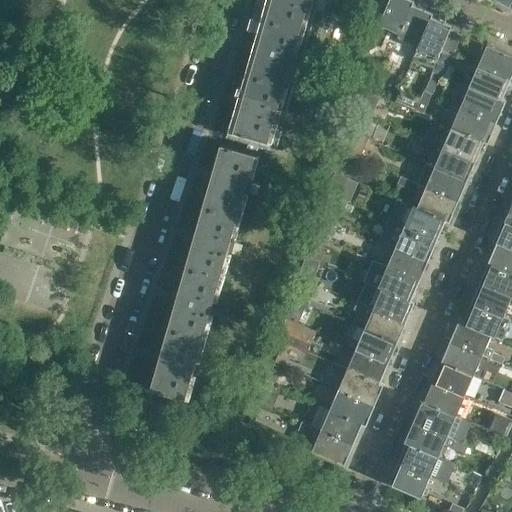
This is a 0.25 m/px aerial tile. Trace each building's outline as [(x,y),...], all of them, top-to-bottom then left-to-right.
[(272,0),(267,18),(302,29),(309,8),(312,9),(314,0),(272,0)] [(392,51),(399,37),(400,37),(414,4),(415,1),(413,0),(389,0),(389,2),(383,16),(380,24),(372,42),(392,51)] [(379,0),(374,12),(383,16),(389,2),(389,0),(379,0)] [(399,37),(392,51),(390,56),(397,59),(406,40),(418,45),(417,49),(418,50),(432,16),(434,13),(414,4),(400,37),(399,37)] [(438,59),(442,50),(451,29),(453,25),(432,16),(418,50),(417,49),(413,58),(435,67),(438,59)] [(251,75),(286,85),(292,64),(296,65),(299,53),(296,52),(302,29),(267,18),(251,75)] [(451,29),(442,50),(453,55),(462,34),(451,29)] [(511,55),(487,45),(478,66),(511,80),(511,78),(511,55)] [(442,50),(438,59),(450,64),(453,55),(442,50)] [(478,66),(470,85),(503,99),(511,80),(478,66)] [(433,71),(425,90),(433,93),(441,74),(433,71)] [(286,85),(251,75),(234,132),(269,142),(271,136),(276,120),(280,121),(283,109),(279,108),(286,85)] [(454,103),(461,106),(494,120),(503,99),(470,85),(465,97),(458,94),(454,103)] [(356,108),(357,108),(375,117),(384,98),(364,89),(356,108)] [(425,90),(421,101),(417,109),(425,113),(433,93),(425,90)] [(421,101),(401,92),(397,101),(417,109),(421,101)] [(461,106),(453,125),(485,140),(494,120),(461,106)] [(359,114),(351,131),(363,136),(371,119),(359,114)] [(427,129),(424,137),(476,161),(485,140),(453,125),(447,139),(427,129)] [(350,132),(343,149),(355,155),(362,137),(350,132)] [(476,161),(424,137),(421,145),(440,154),(435,167),(468,181),(476,161)] [(246,191),(249,192),(253,180),(249,179),(256,154),(222,144),(204,206),(239,216),(246,191)] [(424,163),(416,182),(459,201),(468,181),(435,167),(424,163)] [(459,201),(416,182),(401,175),(397,184),(416,193),(414,195),(421,198),(418,206),(414,205),(414,206),(446,221),(450,222),(459,201)] [(340,196),(345,179),(335,176),(329,193),(340,196)] [(325,195),(322,204),(334,208),(337,199),(325,195)] [(398,199),(389,219),(389,220),(437,242),(446,221),(414,206),(398,199)] [(511,199),(503,220),(511,223),(511,199)] [(239,216),(204,206),(186,267),(221,277),(228,252),(232,253),(235,241),(232,240),(239,216)] [(330,219),(317,215),(310,235),(323,240),(330,219)] [(437,242),(389,220),(385,218),(377,238),(396,246),(429,261),(437,242)] [(494,241),(497,242),(511,248),(511,223),(503,220),(494,241)] [(319,259),(322,247),(308,242),(304,254),(319,259)] [(511,248),(497,242),(489,262),(511,271),(511,248)] [(429,261),(396,246),(388,266),(420,280),(429,261)] [(304,254),(300,268),(314,273),(319,259),(304,254)] [(361,278),(379,285),(412,299),(420,280),(388,266),(369,257),(361,278)] [(511,271),(489,262),(481,281),(511,295),(511,271)] [(211,313),(214,314),(217,302),(214,301),(221,277),(186,267),(169,328),(204,338),(211,313)] [(351,298),(352,299),(374,308),(374,307),(407,322),(416,301),(412,299),(379,285),(361,278),(355,290),(351,298)] [(511,295),(481,281),(472,302),(504,316),(511,298),(511,295)] [(286,317),(287,318),(298,323),(307,303),(291,297),(286,317)] [(374,308),(352,299),(349,305),(365,312),(371,315),(365,328),(398,343),(407,322),(374,307),(374,308)] [(472,302),(464,321),(496,335),(495,337),(504,340),(511,320),(511,319),(504,316),(472,302)] [(287,318),(278,340),(290,345),(307,352),(316,331),(298,323),(287,318)] [(460,320),(451,341),(484,355),(483,355),(491,358),(494,351),(495,349),(487,346),(492,335),(495,337),(496,335),(464,321),(463,322),(460,320)] [(204,338),(169,328),(151,389),(186,399),(193,374),(198,376),(201,364),(197,362),(204,338)] [(350,337),(347,343),(390,362),(398,343),(365,328),(359,342),(350,337)] [(278,340),(270,358),(282,363),(290,345),(278,340)] [(390,362),(347,343),(342,341),(338,350),(353,356),(348,368),(381,382),(390,362)] [(451,341),(442,361),(475,374),(483,355),(484,355),(451,341)] [(442,361),(433,381),(466,395),(475,374),(442,361)] [(278,372),(269,368),(264,381),(273,385),(278,372)] [(348,368),(339,389),(371,404),(381,382),(348,368)] [(255,402),(256,402),(272,409),(281,388),(273,385),(264,381),(255,402)] [(433,381),(425,401),(458,415),(466,395),(433,381)] [(511,402),(511,389),(503,385),(498,396),(511,402)] [(339,389),(330,409),(363,424),(371,404),(339,389)] [(425,401),(416,422),(442,433),(449,436),(464,442),(473,421),(458,415),(425,401)] [(320,405),(311,425),(354,444),(363,424),(330,409),(320,405)] [(489,422),(506,429),(511,414),(511,413),(496,406),(489,422)] [(354,444),(311,425),(302,420),(298,430),(318,438),(313,450),(346,464),(354,444)] [(416,422),(407,442),(440,456),(445,444),(465,454),(469,445),(456,439),(449,436),(442,433),(416,422)] [(407,442),(398,462),(439,480),(439,479),(445,481),(453,461),(440,456),(407,442)] [(489,447),(476,442),(473,448),(486,453),(489,447)] [(398,462),(389,483),(422,497),(427,486),(433,488),(432,490),(445,495),(449,484),(439,479),(439,480),(398,462)] [(64,511),(0,493),(0,511),(64,511)] [(459,502),(454,511),(464,511),(467,506),(459,502)]
